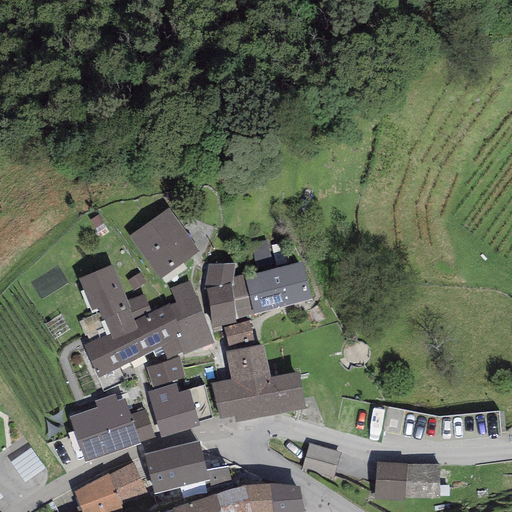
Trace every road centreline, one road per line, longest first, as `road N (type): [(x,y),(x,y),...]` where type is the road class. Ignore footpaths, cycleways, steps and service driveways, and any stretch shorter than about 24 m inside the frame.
road 1 (residential): [(214,435),(297,431),(407,456),(511,452)]
road 2 (residential): [(21,511),(102,466),(214,435)]
road 3 (residential): [(214,435),(345,511)]
